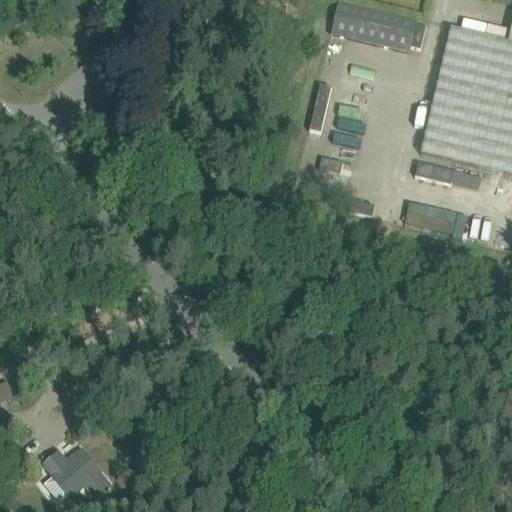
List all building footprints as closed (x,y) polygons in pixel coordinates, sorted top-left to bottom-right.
[(338,5),(331,37),(409,56),(417,24),(338,5)] [(485,40),(451,32),(421,157),(511,179),(511,27),(510,34),(488,28),(485,40)] [(321,161),(318,173),(340,178),(343,166),(321,161)] [(418,167),(415,180),(450,189),(454,175),(418,167)] [(352,205),(349,216),(372,221),(375,210),(352,205)] [(8,444),(0,446),(0,469),(4,481),(20,475),(8,444)] [(58,458),(47,468),(55,478),(53,479),(54,479),(44,487),(59,506),(69,498),(70,499),(86,486),(96,498),(107,489),(97,476),(98,475),(81,455),(66,468),(58,458)]
